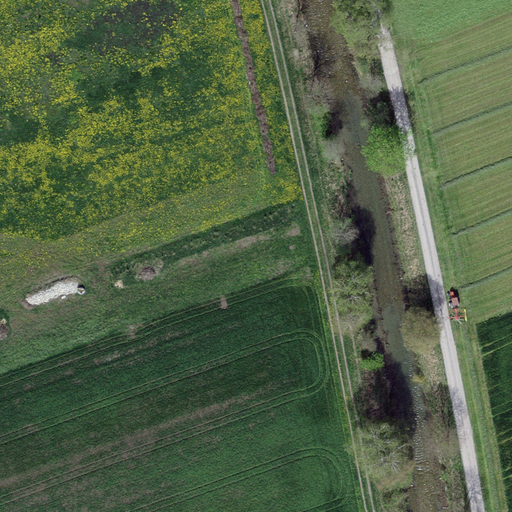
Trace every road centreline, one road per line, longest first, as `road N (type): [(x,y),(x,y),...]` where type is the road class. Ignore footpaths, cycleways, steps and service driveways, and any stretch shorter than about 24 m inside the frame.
road 1 (track): [(480,511),(449,308),(377,0)]
road 2 (track): [(374,511),(270,0)]
